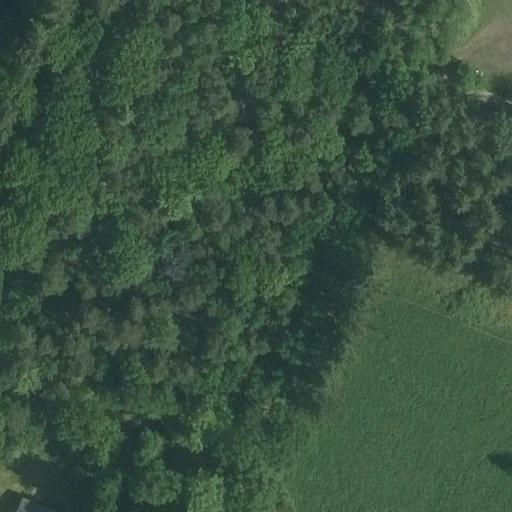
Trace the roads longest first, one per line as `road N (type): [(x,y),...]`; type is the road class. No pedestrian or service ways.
road 1 (track): [(511,111),(248,0)]
road 2 (unclassified): [(0,142),(67,0)]
